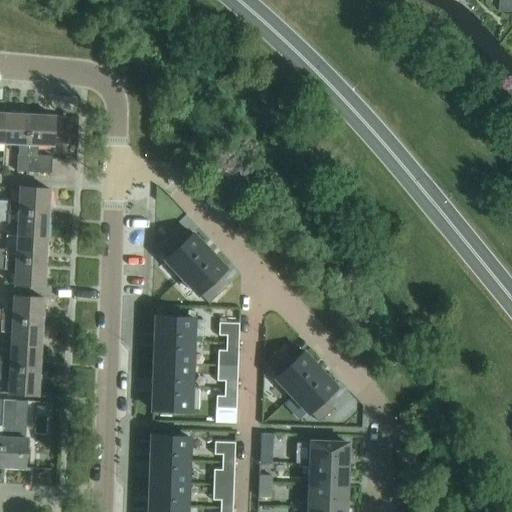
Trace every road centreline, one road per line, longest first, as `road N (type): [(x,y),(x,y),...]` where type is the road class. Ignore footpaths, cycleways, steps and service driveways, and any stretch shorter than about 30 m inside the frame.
road 1 (residential): [(106,496),(112,91),(88,70),(0,63)]
road 2 (secondary): [(232,0),(308,70),(511,304)]
road 3 (track): [(364,385),(172,188),(144,170),(113,166)]
road 4 (residential): [(252,314),(246,511)]
road 5 (residential): [(377,511),(380,415),(364,385)]
